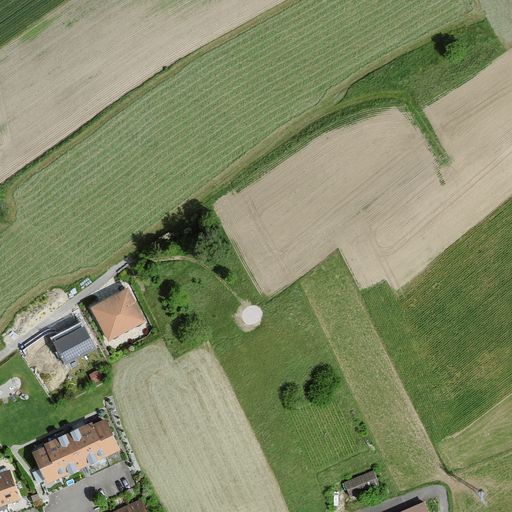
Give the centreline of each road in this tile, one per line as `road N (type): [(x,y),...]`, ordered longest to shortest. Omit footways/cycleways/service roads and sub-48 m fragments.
road 1 (motorway): [(0,284),(511,89)]
road 2 (motorway): [(511,19),(0,199)]
road 3 (residential): [(128,260),(0,356)]
